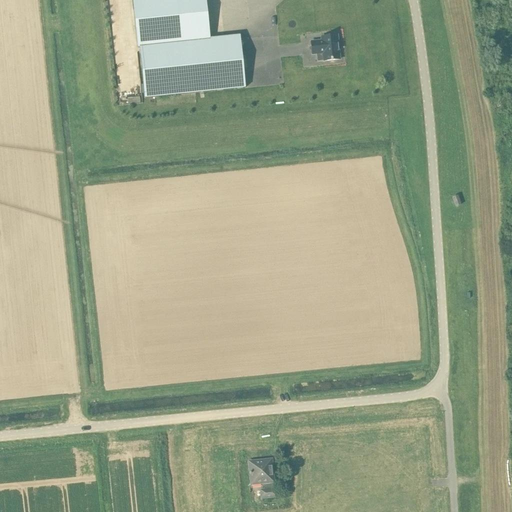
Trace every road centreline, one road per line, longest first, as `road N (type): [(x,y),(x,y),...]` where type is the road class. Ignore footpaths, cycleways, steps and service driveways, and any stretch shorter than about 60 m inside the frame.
road 1 (track): [(441,0),(472,160),(484,511)]
road 2 (unclassified): [(0,435),(416,396),(437,387)]
road 3 (unclassified): [(437,387),(445,365),(413,0)]
road 4 (unclassified): [(453,511),(437,387)]
